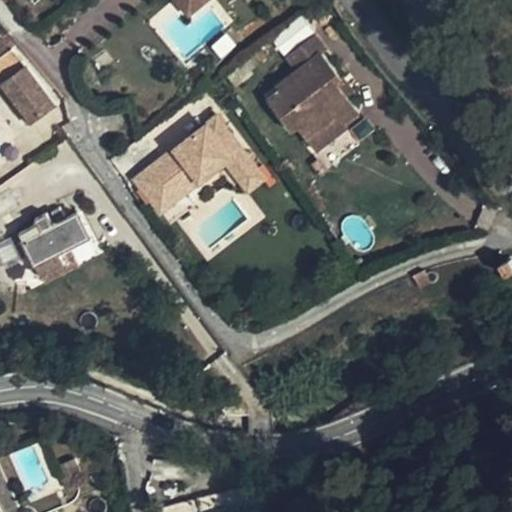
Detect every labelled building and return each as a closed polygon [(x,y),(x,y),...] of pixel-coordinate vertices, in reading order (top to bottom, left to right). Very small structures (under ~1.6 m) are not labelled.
[(188,0),(173,0),(186,15),(195,8),(188,0)] [(297,126),(307,139),(336,116),(343,126),(360,112),(347,95),(337,83),(342,79),(321,51),(325,47),(314,33),(286,55),(297,69),(276,86),(279,90),(266,99),(291,131),(297,126)] [(1,84),(32,123),(56,105),(26,67),(25,67),(1,38),(0,38),(0,79),(3,83),(1,84)] [(342,79),(337,83),(347,95),(353,90),(344,78),(342,79)] [(161,159),(135,179),(153,201),(191,171),(199,181),(225,161),(248,190),(264,177),(216,116),(174,149),(177,153),(164,163),(161,159)] [(336,116),(307,139),(316,151),(345,128),(343,126),(336,116)] [(174,149),(161,159),(164,163),(177,153),(174,149)] [(199,181),(191,171),(153,201),(160,211),(199,181)] [(18,232),(34,265),(58,253),(91,236),(77,210),(52,223),(47,212),(46,212),(42,213),(36,217),(35,220),(36,222),(18,232)] [(65,264),(58,253),(34,265),(40,277),(65,264)] [(511,257),(501,264),(508,276),(511,273),(511,257)] [(424,269),(413,275),(420,288),(431,282),(424,269)]
